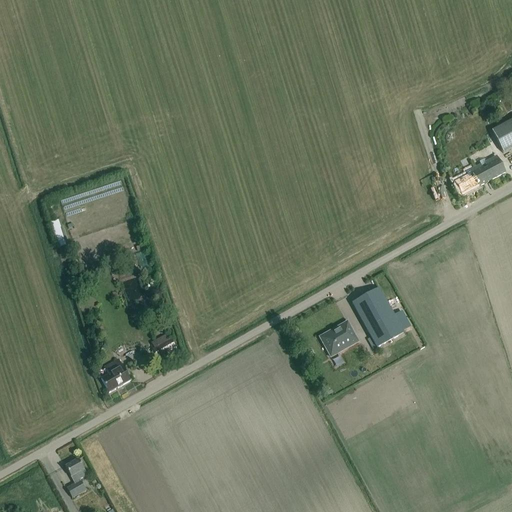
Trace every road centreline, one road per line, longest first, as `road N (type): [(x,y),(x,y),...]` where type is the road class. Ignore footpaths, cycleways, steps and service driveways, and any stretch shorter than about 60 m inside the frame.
road 1 (unclassified): [(0,475),(511,190)]
road 2 (track): [(383,0),(451,223)]
